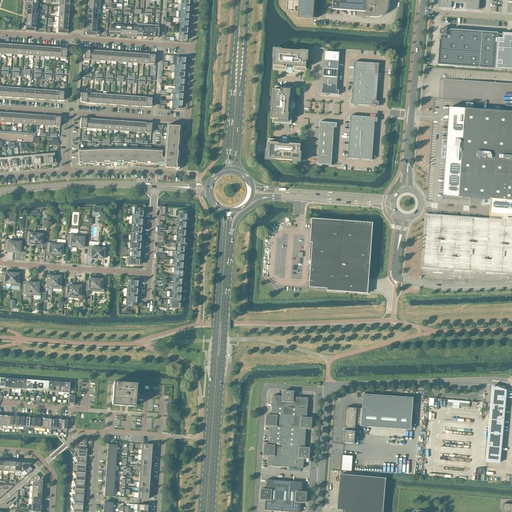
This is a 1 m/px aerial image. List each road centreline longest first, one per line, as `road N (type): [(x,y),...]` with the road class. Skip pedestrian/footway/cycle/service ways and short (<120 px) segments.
road 1 (secondary): [(217,208),(223,226),(203,511)]
road 2 (residential): [(92,511),(103,431),(159,434),(157,511)]
road 3 (residential): [(191,47),(0,33)]
road 4 (secondary): [(211,511),(223,339)]
road 5 (secondary): [(238,171),(248,0)]
road 6 (secondary): [(239,0),(226,170)]
road 7 (unclassified): [(326,390),(485,380)]
road 8 (residential): [(0,190),(155,185)]
road 9 (residential): [(0,262),(148,273)]
road 10 (unclassified): [(393,198),(251,184)]
road 11 (unclassified): [(258,470),(265,386),(318,389)]
road 12 (unclassified): [(342,117),(339,161),(375,164),(382,111)]
road 13 (unclassified): [(382,111),(383,59),(347,56),(343,100)]
road 14 (unclassified): [(267,197),(393,207)]
